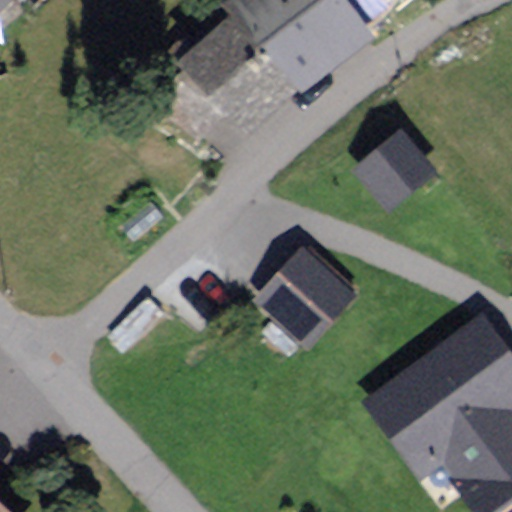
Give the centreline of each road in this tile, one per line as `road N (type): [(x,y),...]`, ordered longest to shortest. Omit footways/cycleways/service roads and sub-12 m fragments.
road 1 (residential): [(487,0),(401,44),(294,133),(175,254),(40,372)]
road 2 (residential): [(40,372),(171,511)]
